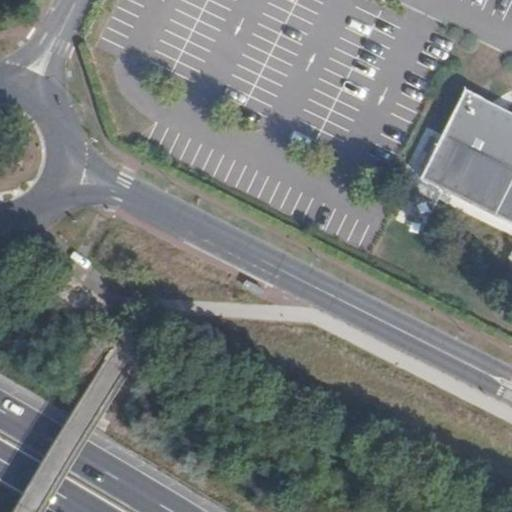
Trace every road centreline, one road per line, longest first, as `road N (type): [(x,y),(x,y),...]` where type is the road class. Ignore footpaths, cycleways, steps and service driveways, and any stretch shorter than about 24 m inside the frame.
road 1 (secondary): [(119,190),(511,387)]
road 2 (trunk): [(168,511),(0,413)]
